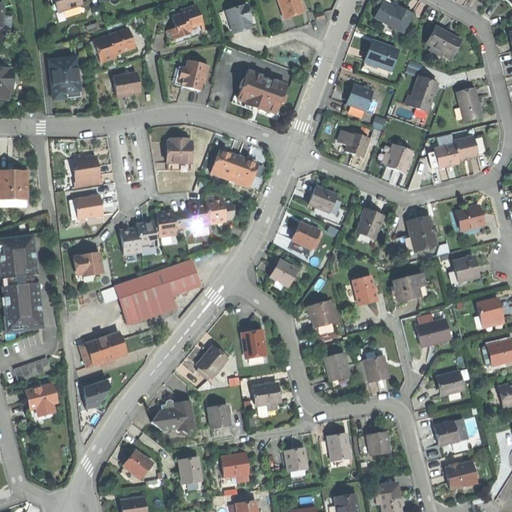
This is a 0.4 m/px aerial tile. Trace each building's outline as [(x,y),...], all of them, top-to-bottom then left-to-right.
[(52,0),(57,13),(61,12),(57,0),(52,0)] [(57,0),(61,12),(85,4),(83,0),(57,0)] [(278,0),(285,19),(294,16),(305,12),(300,0),(278,0)] [(375,18),(404,33),(414,14),(399,6),(397,9),(383,2),(379,10),(375,18)] [(227,11),(235,35),(244,32),(253,30),(249,16),(251,16),(248,5),(227,11)] [(170,37),(171,40),(191,34),(190,31),(193,26),(202,24),(197,7),(188,9),(185,15),(174,19),(177,29),(168,32),(170,37)] [(12,16),(4,16),(4,27),(0,27),(0,31),(13,31),(12,16)] [(136,18),(139,35),(148,33),(145,16),(136,18)] [(206,36),(202,24),(193,26),(190,31),(191,34),(171,40),(173,47),(206,36)] [(97,25),(88,28),(90,34),(100,31),(97,25)] [(437,27),(427,44),(450,56),(459,39),(448,32),(437,27)] [(110,37),(116,56),(128,52),(128,50),(130,49),(136,47),(130,31),(110,37)] [(112,57),(116,56),(110,37),(98,41),(102,53),(98,54),(101,64),(113,60),(112,57)] [(366,62),(391,71),(398,51),(373,42),(369,53),(366,62)] [(77,60),(50,62),(54,101),(61,100),(68,99),(68,94),(81,93),(77,60)] [(187,90),(200,93),(208,67),(188,61),(185,70),(182,69),(179,80),(182,81),(180,88),(187,90)] [(389,77),(391,71),(366,62),(363,68),(389,77)] [(410,62),(407,73),(420,76),(423,65),(410,62)] [(174,86),(180,88),(182,81),(179,80),(182,69),(177,67),(173,78),(176,79),(174,86)] [(13,71),(0,70),(0,98),(9,99),(9,96),(17,97),(17,79),(13,79),(13,71)] [(286,87),(248,73),(244,83),(241,82),(238,91),(241,92),(237,102),(245,105),(244,108),(252,111),(253,108),(260,110),(259,113),(266,116),(267,112),(276,115),(279,106),(282,107),(285,98),(283,97),(286,87)] [(139,75),(115,79),(118,100),(128,98),(128,95),(133,95),(142,93),(139,75)] [(410,96),(407,105),(419,109),(421,103),(430,107),(438,83),(431,81),(420,77),(413,97),(410,96)] [(346,103),(349,104),(357,85),(354,84),(350,94),(346,103)] [(349,104),(366,111),(374,92),(357,85),(349,104)] [(465,122),(482,118),(479,103),(475,89),(458,93),(461,109),(464,120),(465,122)] [(428,113),(430,107),(421,103),(419,109),(428,113)] [(458,121),(464,120),(461,109),(456,111),(458,121)] [(376,129),(371,143),(377,146),(383,132),(376,129)] [(337,147),(346,151),(352,135),(343,131),(337,147)] [(352,135),(346,151),(354,154),(364,158),(370,140),(353,133),(352,135)] [(439,139),(441,148),(454,145),(452,136),(439,139)] [(455,142),(455,145),(459,160),(479,155),(477,146),(475,137),(455,142)] [(171,141),(168,141),(169,162),(193,162),(193,141),(191,141),(171,141)] [(395,170),(405,173),(413,152),(394,145),(391,154),(387,164),(387,166),(395,170)] [(441,148),(436,149),(440,169),(449,167),(460,164),(459,160),(455,145),(454,145),(441,148)] [(231,154),(220,150),(214,168),(221,171),(219,175),(233,180),(241,157),(231,154)] [(76,177),(78,190),(103,186),(101,172),(99,158),(93,159),(92,155),(86,156),(86,155),(75,156),(76,161),(78,171),(75,171),(76,177)] [(249,160),(241,157),(233,180),(246,184),(247,180),(253,182),(259,163),(249,160)] [(69,178),(76,177),(75,171),(78,171),(76,161),(67,162),(69,178)] [(193,169),(193,162),(169,162),(169,170),(193,169)] [(12,172),(0,172),(0,198),(21,199),(26,199),(27,172),(12,172)] [(314,196),(310,205),(331,213),(338,196),(318,187),(314,196)] [(76,199),(79,219),(103,215),(102,205),(100,195),(76,199)] [(224,198),(207,201),(211,224),(220,222),(228,221),(228,219),(225,204),(224,198)] [(191,204),(192,210),(195,227),(195,228),(211,226),(211,224),(207,201),(199,202),(191,204)] [(234,203),(225,204),(228,219),(236,218),(234,203)] [(460,213),(464,231),(485,226),(481,208),(469,211),(460,213)] [(192,210),(183,211),(185,228),(195,227),(192,210)] [(359,230),(377,237),(385,217),(375,213),(367,210),(359,230)] [(157,214),(158,224),(160,231),(161,237),(178,234),(177,229),(174,213),(174,211),(165,212),(157,214)] [(183,211),(174,213),(177,229),(185,228),(183,211)] [(413,236),(416,251),(437,246),(435,234),(433,225),(431,218),(420,221),(410,223),(413,236)] [(138,225),(138,229),(141,248),(158,245),(156,232),(155,224),(155,222),(144,224),(138,225)] [(298,232),(294,240),(312,249),(321,231),(302,222),(298,232)] [(487,232),(485,226),(464,231),(466,237),(487,232)] [(129,230),(122,231),(125,254),(142,251),(141,248),(138,229),(129,230)] [(358,232),(361,233),(376,239),(377,237),(359,230),(358,232)] [(376,239),(361,233),(358,239),(375,246),(377,240),(376,239)] [(402,254),(416,251),(413,236),(398,240),(402,254)] [(15,330),(43,328),(42,312),(37,312),(37,306),(41,306),(40,290),(35,291),(34,276),(37,276),(36,258),(32,259),(32,252),(34,252),(34,237),(6,238),(6,246),(0,246),(0,255),(3,256),(4,263),(0,263),(1,278),(5,278),(6,286),(2,287),(3,296),(7,296),(8,306),(5,306),(6,316),(6,326),(15,326),(15,330)] [(441,254),(450,252),(448,243),(439,245),(441,254)] [(75,256),(77,277),(104,273),(102,255),(98,253),(94,253),(75,256)] [(457,272),(459,282),(471,279),(479,278),(477,267),(475,258),(455,262),(457,272)] [(272,277),(290,287),(299,270),(281,260),(276,268),(272,277)] [(135,281),(148,319),(165,314),(178,310),(173,295),(200,286),(193,262),(135,281)] [(473,285),(471,279),(459,282),(457,272),(451,273),(455,289),(473,285)] [(394,281),(400,302),(409,300),(422,297),(420,287),(427,286),(424,274),(394,281)] [(359,301),(360,305),(369,303),(379,301),(373,276),(354,280),(355,285),(359,301)] [(128,326),(148,319),(135,281),(116,287),(119,299),(128,326)] [(351,302),(359,301),(355,285),(348,286),(351,302)] [(114,300),(119,299),(116,287),(110,289),(114,300)] [(330,302),(311,307),(313,317),(316,326),(335,322),(330,302)] [(479,309),(483,328),(505,323),(503,316),(501,304),(479,309)] [(420,337),(422,346),(451,340),(447,319),(417,326),(420,337)] [(506,328),(505,323),(483,328),(484,333),(506,328)] [(262,331),(243,333),(246,357),(266,355),(265,344),(263,344),(263,338),(262,331)] [(88,344),(95,366),(124,356),(117,334),(88,344)] [(491,345),(496,366),(511,361),(511,343),(511,340),(491,345)] [(88,368),(95,366),(88,344),(81,346),(88,368)] [(492,367),(496,366),(491,345),(487,345),(492,367)] [(211,377),(212,378),(227,361),(212,348),(205,356),(201,361),(204,364),(200,368),(211,377)] [(329,370),(331,381),(350,376),(344,353),(326,357),(329,370)] [(365,361),(370,380),(378,378),(389,375),(384,356),(365,361)] [(48,358),(43,360),(47,373),(53,371),(48,358)] [(43,360),(35,362),(39,375),(47,373),(43,360)] [(362,382),(370,380),(365,361),(356,363),(362,382)] [(35,362),(29,364),(33,377),(39,375),(35,362)] [(29,364),(22,367),(26,379),(33,377),(29,364)] [(15,369),(19,381),(26,379),(22,367),(15,369)] [(209,379),(211,377),(200,368),(198,370),(209,379)] [(442,386),(444,394),(465,389),(461,372),(440,377),(442,386)] [(85,387),(87,408),(98,407),(105,396),(114,382),(112,378),(85,387)] [(254,388),(257,406),(268,404),(277,403),(281,402),(279,392),(278,384),(254,388)] [(511,384),(500,387),(504,407),(511,404),(511,384)] [(29,402),(31,410),(38,408),(39,414),(55,410),(54,404),(59,403),(54,385),(42,388),(35,389),(26,392),(29,402)] [(497,408),(504,407),(500,387),(492,389),(497,408)] [(255,397),(245,397),(246,406),(255,405),(255,397)] [(195,429),(191,401),(173,403),(173,402),(169,402),(168,407),(162,408),(157,415),(153,422),(165,431),(178,429),(179,431),(185,431),(189,433),(191,429),(195,429)] [(209,409),(212,429),(231,426),(230,419),(228,406),(209,409)] [(462,419),(454,421),(460,441),(468,439),(462,419)] [(437,438),(440,447),(460,441),(454,421),(434,427),(437,438)] [(368,436),(371,456),(390,453),(387,432),(376,434),(368,436)] [(336,435),(328,437),(332,462),(351,459),(347,434),(336,435)] [(295,450),(286,451),(289,473),(308,470),(305,448),(295,450)] [(125,466),(141,479),(153,464),(137,451),(131,459),(125,466)] [(222,457),(225,478),(236,476),(248,474),(250,474),(248,461),(246,453),(222,457)] [(182,470),(184,483),(203,480),(200,456),(180,459),(182,470)] [(472,463),(446,469),(449,479),(451,489),(461,487),(460,484),(476,480),(472,463)] [(249,482),(248,474),(236,476),(237,484),(249,482)] [(400,491),(381,494),(383,505),(383,511),(403,511),(402,505),(400,491)] [(346,500),(335,502),(336,511),(359,511),(357,494),(345,496),(346,500)] [(124,510),(124,511),(146,511),(144,497),(122,499),(124,510)] [(257,511),(256,501),(236,504),(236,511),(257,511)]
